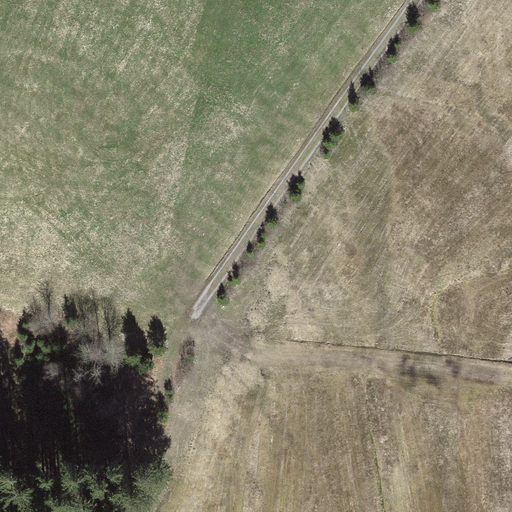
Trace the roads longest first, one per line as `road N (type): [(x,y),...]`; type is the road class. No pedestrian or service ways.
road 1 (track): [(418,0),(193,315)]
road 2 (track): [(511,372),(222,343),(193,315)]
